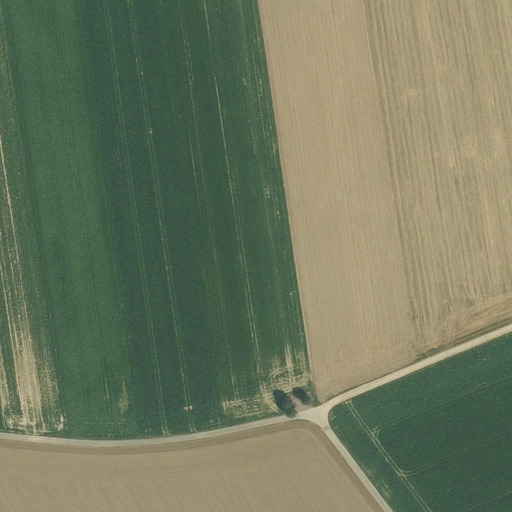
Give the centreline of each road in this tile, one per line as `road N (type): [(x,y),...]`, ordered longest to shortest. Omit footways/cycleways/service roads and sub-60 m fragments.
road 1 (unclassified): [(0,436),(135,444),(314,410),(388,511)]
road 2 (track): [(314,410),(511,329)]
